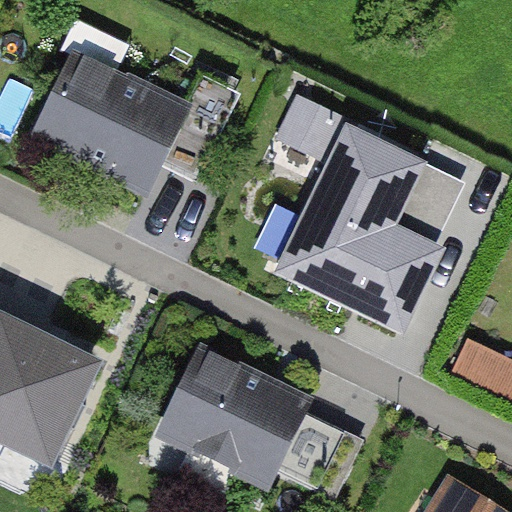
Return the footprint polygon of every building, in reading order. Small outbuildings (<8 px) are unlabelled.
[(186,108),(79,59),(42,138),(149,188),(186,108)] [(238,97),(208,84),(196,110),(226,124),(238,97)] [(341,122),(303,103),(286,136),(325,155),(341,122)] [(414,170),(353,141),(292,271),(401,322),(432,256),(384,233),(414,170)] [(93,369),(0,324),(0,434),(49,458),(93,369)] [(509,364),(471,346),(458,373),(495,391),(509,364)] [(307,407),(203,356),(165,432),(270,483),(307,407)] [(315,422),(302,484),(350,494),(363,432),(315,422)] [(498,511),(454,484),(435,511),(498,511)]
